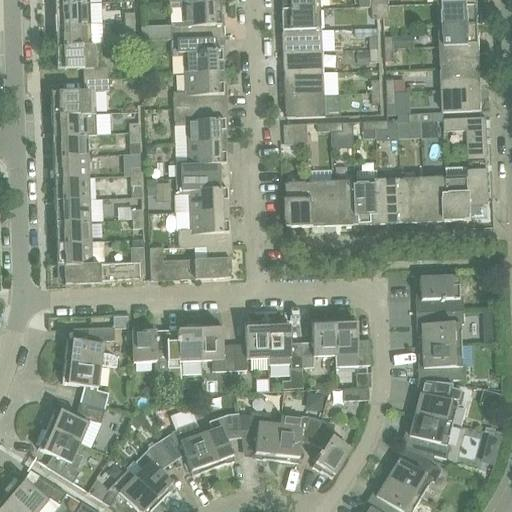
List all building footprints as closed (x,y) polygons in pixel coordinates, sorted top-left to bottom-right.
[(282,0),(283,11),(321,10),(320,0),(282,0)] [(379,0),(361,0),(362,8),(380,8),(379,0)] [(53,5),(54,27),(89,26),(88,4),(53,5)] [(169,24),(170,41),(223,39),(223,23),(219,24),(219,4),(181,6),(181,23),(169,24)] [(439,6),(440,27),(478,26),(477,4),(439,6)] [(380,20),(383,20),(389,20),(405,20),(404,6),(397,7),(380,8),(380,20)] [(371,21),(380,20),(380,8),(362,8),(362,9),(360,9),(361,21),(371,21)] [(283,11),(284,33),(322,32),(321,10),(283,11)] [(133,24),(133,14),(123,14),(123,24),(133,24)] [(133,33),(133,24),(123,24),(124,34),(133,33)] [(54,27),(55,49),(89,47),(89,46),(89,26),(54,27)] [(440,27),(440,49),(478,47),(478,26),(440,27)] [(284,33),(285,55),(323,53),(322,32),(284,33)] [(392,37),(392,38),(393,50),(414,50),(413,36),(392,37)] [(384,38),(384,51),(393,50),(392,38),(384,38)] [(183,57),(183,75),(221,74),(221,55),(224,54),(223,39),(170,41),(171,58),(183,57)] [(378,51),(378,39),(369,39),(369,51),(378,51)] [(83,70),(83,81),(108,80),(108,69),(100,69),(99,46),(89,46),(89,47),(55,49),(56,71),(83,70)] [(440,49),(441,70),(479,69),(478,47),(440,49)] [(384,51),(385,64),(393,63),(393,50),(384,51)] [(378,64),(378,51),(369,51),(369,52),(370,64),(378,64)] [(369,52),(357,53),(358,67),(370,66),(370,64),(369,52)] [(285,55),(285,76),(323,75),(323,53),(285,55)] [(441,70),(442,92),(480,90),(479,69),(441,70)] [(328,72),(327,94),(343,95),(344,72),(328,72)] [(172,93),(173,110),(226,108),(225,93),(222,93),(221,74),(183,75),(184,93),(172,93)] [(285,76),(286,98),(324,96),(323,75),(285,76)] [(130,78),(131,91),(143,91),(142,78),(130,78)] [(50,94),(50,116),(85,115),(85,116),(94,116),(94,92),(109,92),(108,80),(83,81),(83,92),(50,94)] [(394,81),(385,81),(386,94),(395,93),(394,81)] [(380,94),(379,82),(370,82),(371,95),(380,94)] [(443,114),(481,113),(480,90),(442,92),(443,114)] [(395,106),(395,93),(386,94),(386,107),(395,106)] [(380,107),(380,94),(371,95),(371,107),(380,107)] [(287,120),(325,119),(324,96),(286,98),(287,120)] [(185,127),(186,145),(224,143),(223,124),(226,124),(226,108),(173,110),(173,127),(185,127)] [(433,123),(432,115),(432,114),(420,115),(421,123),(433,123)] [(50,116),(51,138),(95,136),(94,116),(85,116),(85,115),(50,116)] [(408,124),(421,123),(420,115),(408,116),(408,124)] [(485,119),(460,120),(461,132),(466,132),(468,169),(468,179),(469,179),(470,208),(471,208),(489,207),(485,119)] [(444,133),(461,132),(460,120),(444,120),(444,133)] [(388,122),(375,123),(375,131),(388,131),(388,122)] [(433,123),(421,123),(421,140),(438,139),(437,122),(433,123)] [(363,132),(375,131),(375,123),(362,124),(363,132)] [(138,134),(137,124),(127,125),(127,135),(138,134)] [(317,134),(330,133),(330,124),(316,125),(317,134)] [(330,133),(342,132),(342,124),(330,124),(330,133)] [(307,145),(306,125),(283,126),(284,146),(307,145)] [(138,144),(138,134),(127,135),(128,144),(138,144)] [(51,138),(52,159),(87,158),(86,137),(95,136),(51,138)] [(175,163),(175,180),(228,178),(228,162),(225,163),(224,143),(186,145),(187,163),(175,163)] [(145,156),(151,156),(154,153),(154,147),(144,147),(145,156)] [(52,159),(53,181),(88,179),(87,158),(52,159)] [(129,168),(129,178),(139,177),(139,168),(129,168)] [(471,222),(471,208),(470,208),(469,179),(468,179),(468,169),(445,170),(446,180),(448,223),(471,222)] [(129,178),(129,187),(130,199),(140,199),(139,177),(129,178)] [(188,196),(189,214),(227,212),(226,193),(229,193),(228,178),(175,180),(176,197),(188,196)] [(53,181),(54,202),(88,201),(88,179),(53,181)] [(423,180),(400,181),(402,225),(425,224),(423,180)] [(446,180),(423,180),(425,224),(448,223),(446,180)] [(400,181),(378,182),(379,225),(402,225),(400,181)] [(378,182),(355,183),(356,226),(379,225),(378,182)] [(355,183),(332,184),(334,227),(356,226),(355,183)] [(155,185),(156,203),(170,203),(169,184),(155,185)] [(332,184),(309,185),(311,228),(334,227),(332,184)] [(287,229),(311,228),(309,185),(286,186),(287,229)] [(54,202),(54,224),(89,223),(88,201),(54,202)] [(141,220),(140,211),(130,211),(131,221),(141,220)] [(227,232),(227,216),(227,212),(189,214),(189,232),(177,232),(178,250),(205,249),(205,248),(231,247),(230,232),(227,232)] [(141,230),(141,220),(131,221),(131,230),(141,230)] [(54,224),(55,245),(90,244),(89,223),(54,224)] [(91,265),(90,244),(55,245),(56,268),(63,267),(91,266),(91,265)] [(232,261),(231,247),(205,248),(205,249),(206,261),(161,262),(161,250),(148,250),(149,282),(229,279),(228,261),(232,261)] [(129,249),(129,258),(142,257),(142,249),(129,249)] [(130,264),(91,265),(91,266),(63,267),(64,286),(143,283),(142,257),(129,258),(130,264)] [(415,301),(415,314),(462,313),(461,300),(458,300),(457,278),(419,280),(419,301),(415,301)] [(415,314),(415,327),(420,327),(421,348),(460,347),(459,326),(462,326),(462,313),(415,314)] [(355,320),(333,321),(334,357),(356,356),(356,368),(368,367),(367,342),(356,343),(355,320)] [(311,344),(300,344),(300,358),(301,369),(313,369),(312,357),(334,357),(333,321),(310,322),(311,344)] [(288,323),(265,324),(267,359),(289,359),(290,370),(301,369),(300,358),(300,344),(288,345),(288,323)] [(244,347),(233,347),(233,372),(245,372),(245,360),(267,359),(265,324),(243,324),(244,347)] [(211,373),(232,372),(233,372),(233,347),(221,348),(220,325),(198,326),(200,362),(210,362),(211,373)] [(177,349),(166,350),(167,375),(167,383),(180,382),(179,363),(200,362),(198,326),(176,327),(177,349)] [(132,364),(155,363),(155,376),(167,375),(166,350),(154,350),(153,328),(131,329),(132,364)] [(65,342),(63,363),(99,367),(101,343),(113,342),(113,329),(88,330),(88,344),(65,342)] [(482,333),(483,346),(497,345),(497,333),(482,333)] [(417,369),(417,382),(451,386),(452,382),(464,381),(464,367),(460,368),(460,347),(421,348),(422,369),(417,369)] [(83,388),(79,403),(103,410),(107,395),(96,392),(97,389),(99,367),(63,363),(61,386),(83,388)] [(300,382),(287,382),(288,392),(300,392),(300,382)] [(419,396),(413,416),(451,426),(456,406),(459,407),(463,394),(450,390),(451,386),(417,382),(414,395),(419,396)] [(341,390),(341,391),(341,402),(367,401),(367,389),(341,390)] [(306,394),(304,411),(321,412),(322,395),(306,394)] [(54,410),(45,431),(78,445),(87,424),(88,422),(99,425),(103,410),(79,403),(75,419),(54,410)] [(279,427),(267,425),(268,415),(250,413),(249,417),(237,416),(239,432),(240,440),(255,438),(253,460),(275,462),(279,427)] [(211,432),(200,436),(212,470),(233,463),(225,441),(240,440),(239,432),(237,416),(237,415),(226,417),(207,423),(211,432)] [(129,425),(136,431),(144,423),(138,416),(129,425)] [(280,416),(279,427),(275,462),(297,465),(299,443),(311,446),(313,439),(315,439),(319,422),(308,419),(280,416)] [(403,435),(400,448),(431,461),(433,457),(445,460),(449,447),(445,446),(451,426),(413,416),(408,437),(403,435)] [(311,468),(318,473),(330,480),(350,450),(330,438),(334,426),(319,422),(315,439),(313,439),(311,446),(323,450),(311,468)] [(176,431),(158,443),(171,464),(184,456),(191,477),(212,470),(200,436),(196,425),(193,423),(176,429),(176,431)] [(50,472),(71,485),(78,474),(69,468),(78,445),(45,431),(37,451),(57,460),(50,472)] [(483,449),(497,452),(500,438),(488,435),(483,449)] [(141,470),(133,479),(159,504),(174,488),(158,472),(171,464),(158,443),(147,450),(147,451),(135,464),(141,470)] [(397,462),(386,479),(419,500),(430,482),(433,484),(440,472),(429,465),(431,461),(400,448),(393,459),(397,462)] [(19,479),(5,495),(24,511),(37,511),(48,500),(58,506),(65,495),(44,481),(36,493),(19,479)] [(133,479),(118,494),(135,511),(150,511),(159,504),(133,479)] [(371,495),(364,506),(374,511),(411,511),(419,500),(386,479),(375,497),(371,495)] [(108,493),(101,503),(108,508),(115,497),(108,493)] [(0,511),(24,511),(5,495),(0,501),(0,511)] [(75,511),(80,505),(69,498),(66,503),(68,510),(70,511),(75,511)]
